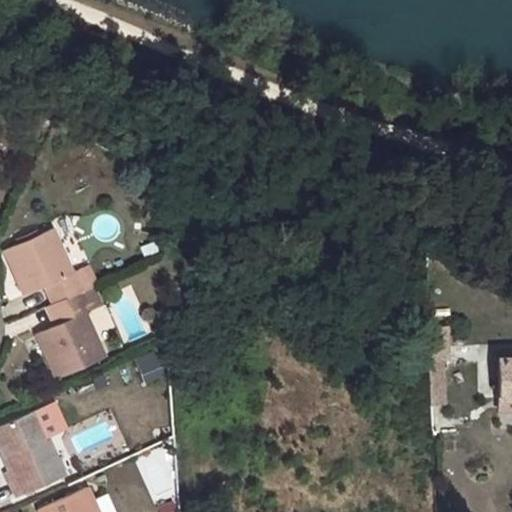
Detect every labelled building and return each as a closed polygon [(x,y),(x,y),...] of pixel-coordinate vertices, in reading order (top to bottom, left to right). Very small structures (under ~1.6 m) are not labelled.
[(51,231),(3,252),(24,297),(43,288),(50,285),(58,304),(79,294),(83,292),(75,273),(70,275),(51,231)] [(50,285),(43,288),(51,306),(55,305),(58,304),(50,285)] [(83,292),(79,294),(88,313),(96,310),(88,290),(83,292)] [(88,313),(79,294),(58,304),(55,305),(62,322),(35,334),(55,379),(103,357),(85,315),(88,313)] [(51,306),(49,308),(56,325),(62,322),(55,305),(51,306)] [(134,355),(143,381),(167,373),(157,347),(134,355)] [(511,395),(511,358),(495,359),(496,396),(511,395)] [(33,410),(0,425),(0,438),(6,451),(2,454),(9,470),(5,471),(15,497),(62,476),(33,410)] [(96,511),(85,485),(37,508),(38,511),(96,511)] [(179,511),(174,499),(157,505),(159,511),(179,511)]
